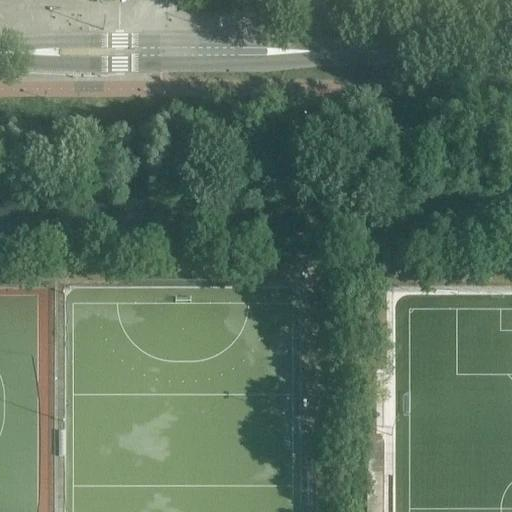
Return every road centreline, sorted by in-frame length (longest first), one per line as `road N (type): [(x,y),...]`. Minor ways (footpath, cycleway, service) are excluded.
road 1 (tertiary): [(161,55),(511,53)]
road 2 (tertiary): [(0,55),(161,55)]
